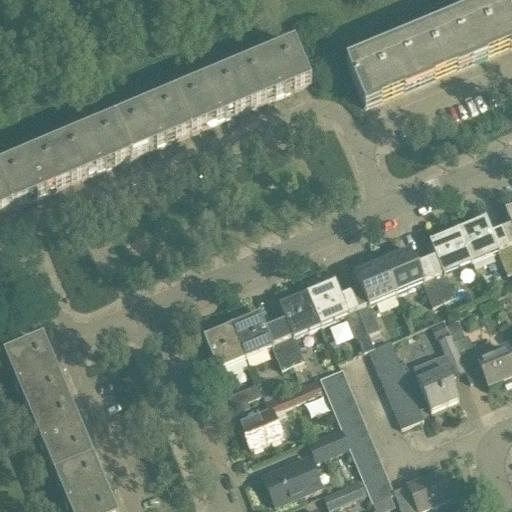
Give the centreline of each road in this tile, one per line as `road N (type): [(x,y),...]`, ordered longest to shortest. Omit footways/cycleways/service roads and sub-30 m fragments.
road 1 (residential): [(353,144),(335,115),(307,112),(21,232)]
road 2 (residential): [(151,311),(382,214)]
road 3 (residential): [(224,511),(147,339),(151,311)]
road 4 (residential): [(67,341),(136,511)]
road 5 (residential): [(353,144),(511,82)]
road 6 (residential): [(382,214),(511,159)]
